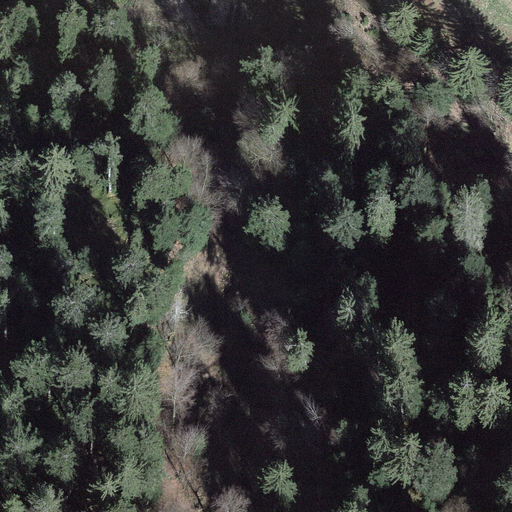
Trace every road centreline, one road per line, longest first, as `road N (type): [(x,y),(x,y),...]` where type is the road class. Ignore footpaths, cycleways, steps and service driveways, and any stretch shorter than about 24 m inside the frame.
road 1 (track): [(233,0),(220,39),(122,6)]
road 2 (track): [(127,0),(76,15),(0,18)]
